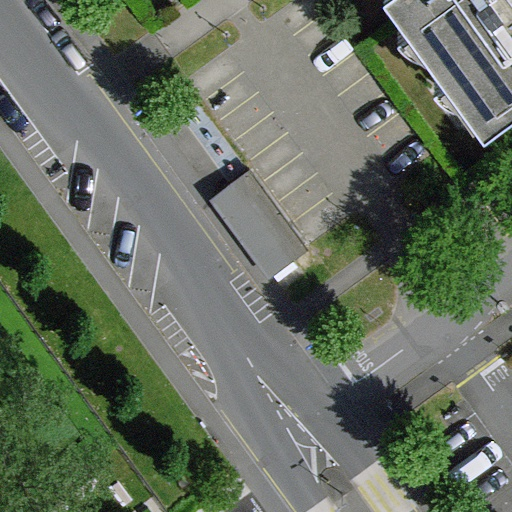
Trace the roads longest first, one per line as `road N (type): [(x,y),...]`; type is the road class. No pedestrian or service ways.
road 1 (residential): [(298,429),(0,20)]
road 2 (residential): [(298,429),(511,276)]
